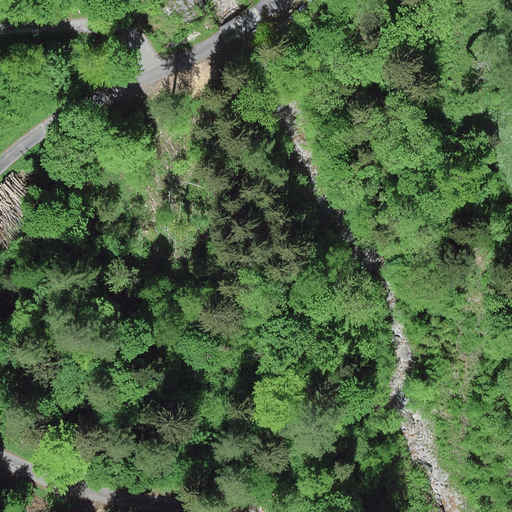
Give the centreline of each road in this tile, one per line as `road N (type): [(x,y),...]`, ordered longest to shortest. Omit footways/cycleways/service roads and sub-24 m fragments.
road 1 (unclassified): [(0,163),(125,83),(219,41),(280,0)]
road 2 (unclassified): [(206,511),(100,496),(0,465)]
road 3 (track): [(159,68),(138,37),(110,25),(0,28)]
